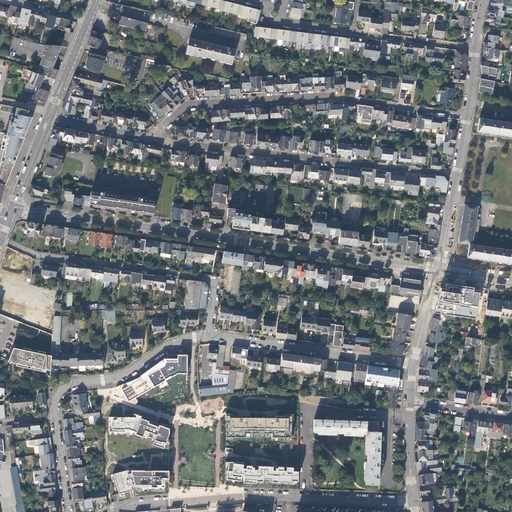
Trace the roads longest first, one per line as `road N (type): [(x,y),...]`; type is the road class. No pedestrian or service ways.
road 1 (primary): [(77,217),(403,265)]
road 2 (residential): [(151,137),(190,105),(287,97),(467,116)]
road 3 (residential): [(457,174),(151,137)]
road 4 (residential): [(413,500),(243,496),(113,511)]
road 5 (residential): [(208,335),(210,279),(36,254),(0,239)]
road 6 (residential): [(413,364),(208,335)]
road 7 (residential): [(208,335),(177,341),(115,377),(69,385)]
road 8 (residential): [(68,511),(53,409),(69,385)]
road 9 (residential): [(352,30),(475,48)]
